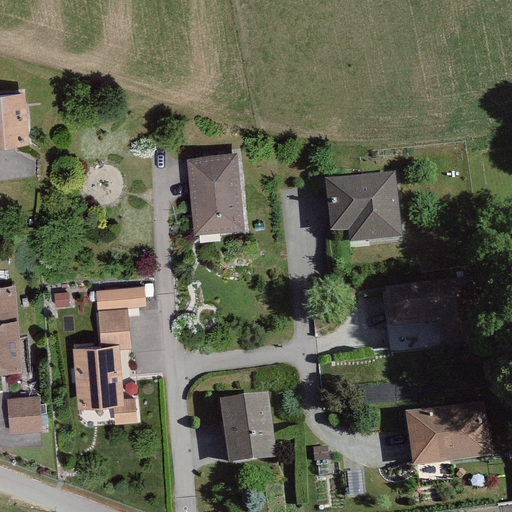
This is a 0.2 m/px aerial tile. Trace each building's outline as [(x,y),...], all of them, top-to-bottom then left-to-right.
[(25,88),(0,90),(0,143),(31,141),(25,88)] [(239,157),(189,162),(197,236),(247,230),(239,157)] [(397,170),(333,177),(341,251),(405,243),(397,170)] [(475,279),(386,289),(393,355),(482,345),(475,279)] [(18,283),(0,283),(0,369),(22,368),(18,283)] [(134,348),(130,308),(95,311),(98,344),(69,347),(75,415),(122,411),(117,350),(134,348)] [(267,388),(218,395),(229,471),(278,464),(267,388)] [(43,396),(4,401),(8,436),(48,431),(43,396)] [(482,400),(397,409),(404,472),(489,463),(482,400)]
